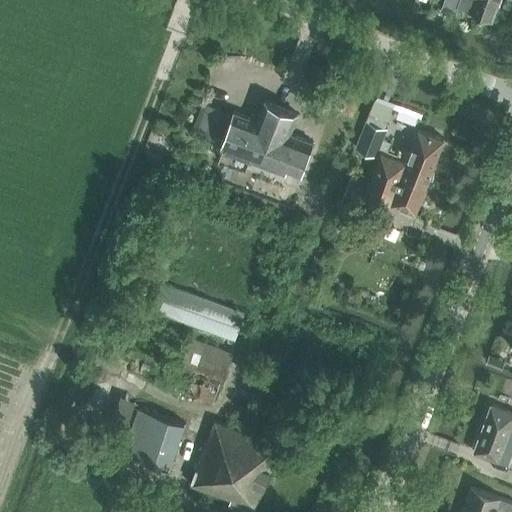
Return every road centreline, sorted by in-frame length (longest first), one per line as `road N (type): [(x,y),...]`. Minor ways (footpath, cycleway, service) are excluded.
road 1 (unclassified): [(384,511),(511,167)]
road 2 (unclassified): [(511,95),(261,0)]
